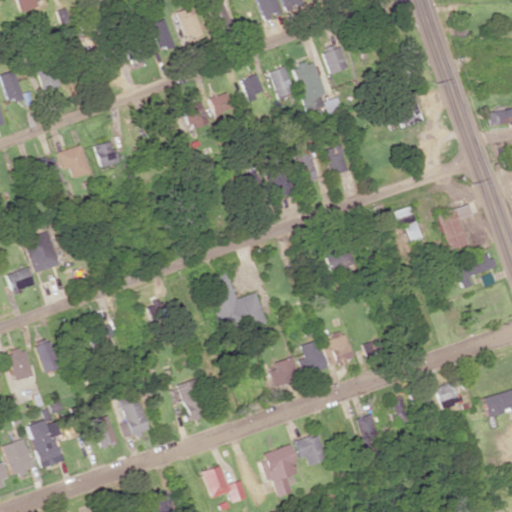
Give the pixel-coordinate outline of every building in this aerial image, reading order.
[(14,0),(18,12),(42,4),(40,0),(14,0)] [(253,0),(260,17),(277,12),(273,0),(253,0)] [(297,3),(295,0),(278,0),(281,8),(297,3)] [(197,32),(191,6),(176,10),(183,36),(197,32)] [(155,47),(169,43),(162,18),(147,22),(155,47)] [(326,73),(343,66),(335,45),(318,52),(326,73)] [(320,92),(309,59),(287,66),(301,111),(320,105),(316,93),(320,92)] [(264,71),(273,97),(289,91),(279,65),(264,71)] [(38,89),(56,87),(54,69),(36,71),(38,89)] [(0,73),(0,87),(4,101),(19,96),(11,70),(0,73)] [(237,79),(244,101),(253,98),(251,93),(259,90),(252,73),(237,79)] [(205,97),(211,115),(228,109),(222,91),(205,97)] [(386,105),(394,127),(417,119),(409,96),(386,105)] [(186,129),(204,123),(198,101),(188,104),(186,100),(178,102),(186,129)] [(511,106),(482,109),(484,124),(511,120),(511,106)] [(152,115),(155,141),(169,139),(168,132),(174,131),(172,113),(152,115)] [(114,162),(110,140),(92,144),(97,166),(114,162)] [(287,146),(296,184),(311,181),(302,142),(287,146)] [(67,166),(70,177),(86,172),(78,144),(54,151),(60,169),(67,166)] [(341,170),(336,144),(320,147),(325,173),(341,170)] [(268,196),(287,193),(282,160),(263,163),(268,196)] [(241,208),(263,201),(251,168),(230,176),(241,208)] [(432,213),(444,250),(462,244),(454,218),(466,214),(462,203),(432,213)] [(392,210),(394,216),(407,212),(405,205),(392,210)] [(417,238),(410,220),(399,224),(406,242),(417,238)] [(20,238),(32,272),(56,263),(44,229),(20,238)] [(348,268),(347,249),(322,250),(323,269),(348,268)] [(490,266),(485,251),(450,263),(458,287),(466,284),(463,275),(490,266)] [(9,292),(31,285),(25,267),(3,273),(9,292)] [(230,297),(222,272),(200,278),(216,333),(260,320),(251,291),(230,297)] [(101,324),(96,309),(78,315),(90,353),(108,347),(104,336),(110,334),(106,323),(101,324)] [(318,341),(326,364),(349,357),(341,333),(318,341)] [(39,371),(54,367),(46,337),(30,341),(39,371)] [(294,345),(304,372),(323,366),(313,338),(294,345)] [(360,344),(363,356),(376,353),(373,340),(360,344)] [(27,374),(19,345),(3,350),(11,379),(27,374)] [(270,361),(272,368),(266,370),(269,384),(294,379),(289,356),(270,361)] [(184,420),(200,415),(189,378),(172,384),(184,420)] [(456,402),(449,380),(431,387),(438,408),(456,402)] [(511,405),(511,386),(478,397),(484,415),(511,405)] [(123,421),(117,423),(121,436),(133,433),(133,434),(145,430),(131,387),(114,393),(123,421)] [(395,420),(406,417),(400,397),(390,400),(395,420)] [(353,417),(360,437),(354,440),(362,462),(381,456),(365,412),(353,417)] [(98,448),(114,443),(104,414),(89,419),(98,448)] [(46,419),(24,424),(35,465),(56,459),(46,419)] [(291,440),(296,457),(303,455),(306,464),(322,459),(315,433),(291,440)] [(0,443),(0,452),(7,475),(29,469),(19,438),(0,443)] [(256,453),(264,479),(268,478),(274,496),(289,491),(284,476),(295,472),(285,443),(256,453)] [(227,501),(242,497),(236,479),(222,484),(216,464),(198,470),(206,497),(224,491),(227,501)] [(164,511),(160,488),(147,491),(151,511),(164,511)]
